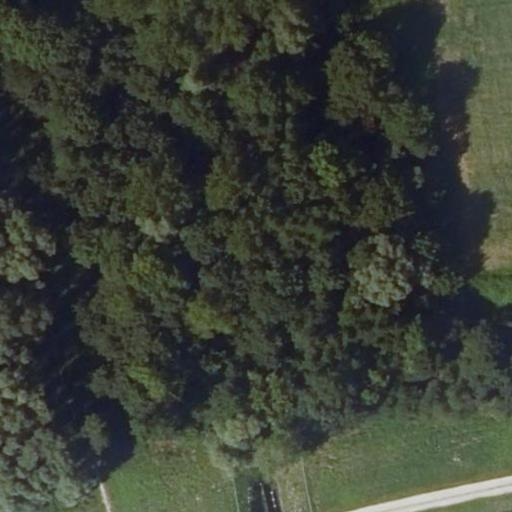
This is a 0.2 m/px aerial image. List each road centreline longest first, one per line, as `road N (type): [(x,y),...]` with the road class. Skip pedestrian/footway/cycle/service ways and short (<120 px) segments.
road 1 (unknown): [(233,0),(313,117),(356,146),(340,235),(352,274),(394,310),(511,325)]
road 2 (track): [(511,485),(389,511)]
